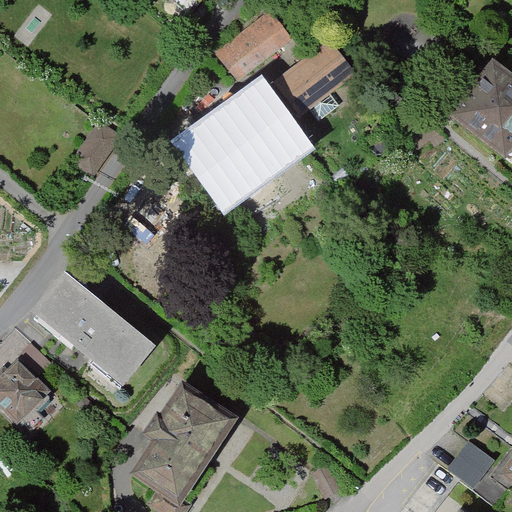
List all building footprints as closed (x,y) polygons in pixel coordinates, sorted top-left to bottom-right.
[(219,56),(238,80),(282,47),(263,22),(219,56)] [(329,45),(279,84),(302,114),(309,109),(319,121),(338,106),(329,94),(352,75),(329,45)] [(511,77),(496,65),(456,116),(507,155),(511,148),(511,77)] [(191,152),(223,196),(294,145),(287,135),(262,101),(191,152)] [(95,176),(121,138),(99,124),(73,161),(95,176)] [(61,276),(28,316),(122,393),(155,353),(61,276)] [(32,346),(20,359),(40,378),(53,365),(32,346)] [(16,367),(0,383),(0,408),(16,424),(44,396),(16,367)] [(127,480),(175,511),(233,424),(179,389),(158,422),(154,420),(141,441),(149,446),(127,480)] [(497,464),(471,445),(449,474),(462,483),(475,493),(497,464)] [(511,466),(501,481),(511,488),(511,466)] [(312,477),(328,503),(344,493),(328,467),(312,477)]
